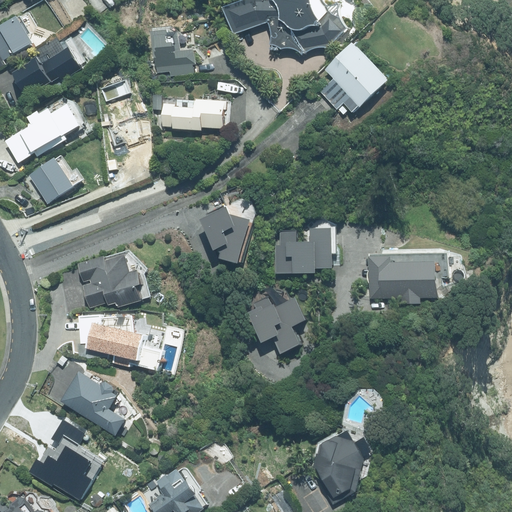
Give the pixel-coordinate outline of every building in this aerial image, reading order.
[(235,12),(242,38),(275,25),(277,28),(279,32),(279,36),(280,39),(279,44),(278,47),(282,48),(286,50),(289,52),(293,51),(297,51),(301,51),(305,53),(309,54),(312,56),(316,53),(319,52),(323,50),(327,50),(331,49),(335,50),(343,44),(350,39),(357,32),(356,30),(353,26),(351,22),(348,21),(345,19),(342,17),(338,12),(335,6),(333,1),(333,0),(272,0),(265,1),(235,12)] [(29,20),(0,34),(0,47),(7,62),(22,54),(22,56),(42,46),(29,20)] [(166,50),(161,50),(162,61),(160,61),(162,74),(173,73),(173,77),(197,75),(196,66),(201,66),(200,52),(184,54),(184,47),(194,46),(194,38),(186,39),(186,34),(176,35),(175,33),(159,35),(160,45),(166,45),(166,50)] [(232,38),(218,44),(225,61),(239,55),(232,38)] [(332,79),(319,92),(335,109),(342,103),(351,113),(385,81),(350,43),(323,69),(332,79)] [(92,51),(88,44),(82,47),(86,54),(92,51)] [(51,56),(19,74),(33,98),(55,86),(57,88),(61,85),(59,82),(64,79),(66,83),(67,86),(79,80),(77,77),(88,71),(76,50),(54,62),(51,56)] [(163,96),(153,96),(153,109),(162,110),(163,96)] [(169,105),(167,127),(181,129),(181,131),(211,134),(211,129),(230,131),(232,104),(205,102),(205,113),(181,110),(181,106),(169,105)] [(35,120),(41,133),(35,136),(34,134),(14,145),(24,165),(74,139),(74,138),(90,129),(79,108),(61,117),(58,112),(48,117),(46,114),(35,120)] [(64,161),(36,179),(54,206),(85,186),(79,176),(76,179),(64,161)] [(253,264),(262,214),(262,213),(262,212),(262,211),(261,210),(261,209),(260,208),(260,207),(259,206),(259,205),(258,205),(258,204),(257,204),(257,203),(256,203),(256,202),(255,202),(255,201),(254,201),(253,200),(252,199),(251,199),(250,198),(249,198),(248,198),(247,197),(246,197),(245,197),(244,197),(210,215),(212,220),(210,222),(225,252),(230,250),(228,259),(253,264)] [(46,220),(36,204),(26,210),(36,225),(46,220)] [(303,230),(283,230),(284,246),(279,246),(280,275),(326,274),(326,269),(342,269),(341,229),(316,230),(316,242),(304,242),(303,230)] [(433,278),(446,277),(446,254),(368,254),(368,299),(400,298),(400,304),(420,304),(419,297),(433,297),(433,278)] [(90,284),(83,286),(90,308),(106,303),(107,305),(115,303),(117,308),(140,301),(136,285),(139,284),(134,271),(128,272),(123,255),(105,261),(103,256),(78,264),(83,282),(89,279),(90,284)] [(473,270),(465,272),(467,278),(474,277),(473,270)] [(262,310),(256,313),(269,344),(279,340),(286,356),(309,346),(301,328),(315,322),(304,296),(280,307),(275,296),(258,303),(262,310)] [(84,349),(133,361),(132,365),(157,371),(161,351),(138,346),(140,336),(133,334),(131,316),(99,317),(99,315),(77,316),(78,344),(85,343),(84,349)] [(107,410),(115,396),(110,393),(112,390),(111,386),(104,382),(100,383),(98,386),(78,373),(59,402),(113,436),(123,421),(107,410)] [(71,425),(63,438),(67,441),(58,456),(50,452),(48,456),(46,455),(41,464),(34,461),(27,474),(51,487),(53,484),(60,488),(78,456),(80,457),(83,451),(85,453),(94,438),(71,425)] [(315,454),(313,469),(315,469),(319,480),(332,505),(354,492),(364,459),(353,442),(334,437),(319,445),(318,455),(315,454)] [(155,482),(159,489),(158,490),(160,494),(156,497),(157,499),(147,506),(151,511),(169,511),(172,511),(197,511),(201,509),(174,469),(155,482)] [(0,511),(34,511),(33,511),(23,499),(17,498),(6,507),(6,505),(3,508),(0,503),(0,511)]
